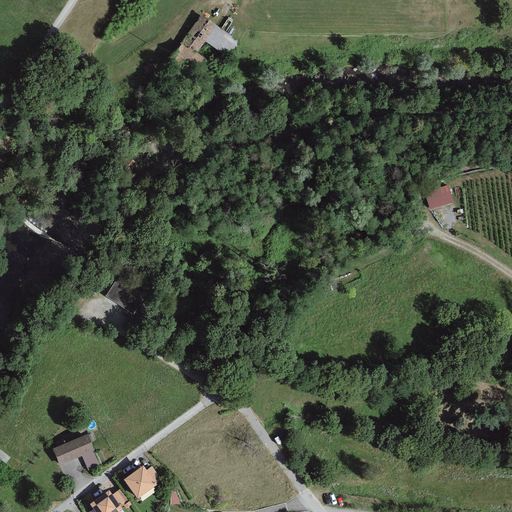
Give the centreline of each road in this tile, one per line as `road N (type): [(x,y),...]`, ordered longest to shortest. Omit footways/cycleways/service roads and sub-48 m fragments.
road 1 (track): [(511,112),(396,120),(222,170),(119,206),(77,255)]
road 2 (residential): [(216,391),(69,501)]
road 3 (residential): [(318,511),(244,409),(216,391)]
road 4 (residential): [(216,391),(95,320)]
road 5 (unclassified): [(412,203),(427,228),(511,274)]
